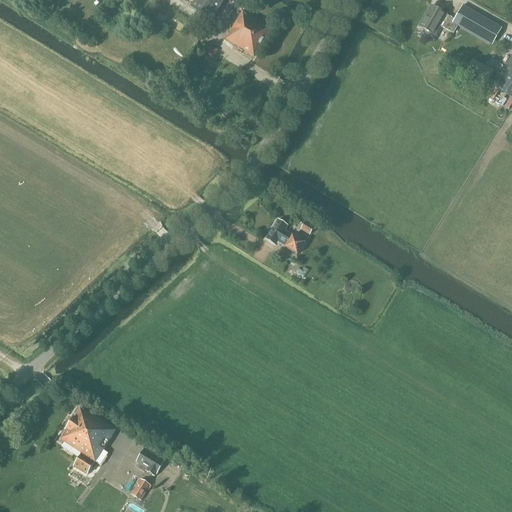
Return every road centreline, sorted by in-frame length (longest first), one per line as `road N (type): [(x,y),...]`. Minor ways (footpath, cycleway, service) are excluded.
road 1 (unclassified): [(0,399),(249,171),(348,0)]
road 2 (track): [(511,442),(367,356),(337,352),(216,283),(189,233)]
